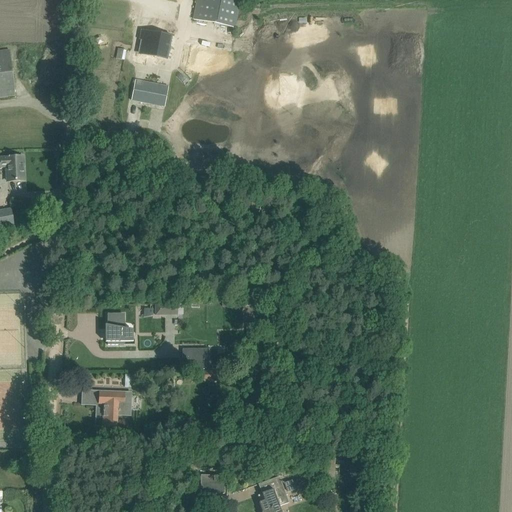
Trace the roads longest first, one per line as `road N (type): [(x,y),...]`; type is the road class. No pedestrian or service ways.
road 1 (track): [(394,511),(400,265),(354,247),(352,196),(265,179)]
road 2 (track): [(46,511),(63,222)]
road 3 (unclassified): [(63,222),(78,0)]
road 4 (track): [(265,179),(188,166),(70,125)]
